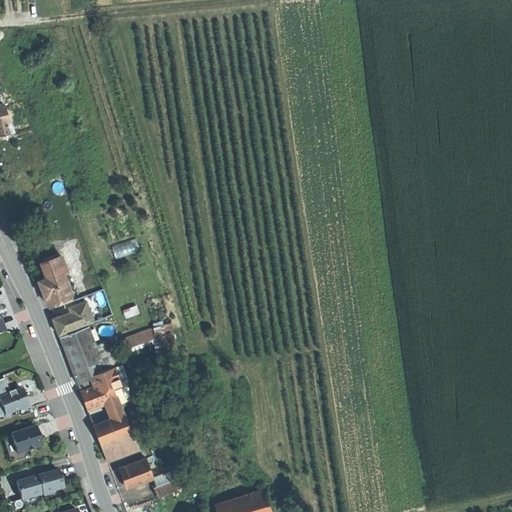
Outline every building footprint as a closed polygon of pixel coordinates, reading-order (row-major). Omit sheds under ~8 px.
[(0,122),(11,121),(4,103),(0,104),(0,122)] [(11,121),(0,122),(0,133),(3,133),(13,132),(15,131),(11,121)] [(13,132),(3,133),(4,140),(15,138),(13,132)] [(60,254),(40,261),(46,277),(63,271),(63,272),(66,271),(60,254)] [(46,277),(38,280),(43,293),(47,304),(57,301),(58,305),(73,299),(63,272),(63,271),(46,277)] [(68,312),(53,318),(56,326),(59,334),(90,322),(87,314),(90,313),(86,300),(66,307),(68,312)] [(171,321),(149,328),(151,336),(158,361),(181,354),(171,321)] [(88,326),(59,336),(71,365),(99,354),(96,345),(88,326)] [(149,328),(121,336),(124,347),(129,346),(129,343),(151,336),(149,328)] [(99,354),(102,361),(111,358),(105,341),(96,345),(99,354)] [(71,365),(78,385),(88,381),(92,380),(91,377),(106,371),(102,361),(99,354),(71,365)] [(111,358),(102,361),(106,371),(115,368),(111,358)] [(115,368),(106,371),(110,380),(113,387),(121,383),(115,368)] [(92,380),(95,386),(110,380),(106,371),(91,377),(92,380)] [(88,381),(78,385),(83,397),(87,407),(105,400),(116,396),(113,387),(110,380),(95,386),(96,389),(91,391),(88,381)] [(8,394),(0,396),(0,401),(5,414),(19,409),(20,411),(30,407),(27,400),(26,397),(25,398),(22,390),(15,393),(14,391),(13,390),(7,392),(8,394)] [(125,415),(126,416),(133,414),(124,392),(116,396),(124,416),(125,415)] [(116,396),(105,400),(113,420),(124,416),(116,396)] [(0,420),(21,412),(20,411),(19,409),(5,414),(0,401),(0,420)] [(222,407),(190,417),(211,489),(241,480),(222,409),(222,407)] [(228,407),(222,409),(241,480),(242,482),(248,480),(228,407)] [(113,420),(95,427),(101,444),(106,442),(132,432),(126,416),(125,415),(124,416),(113,420)] [(11,434),(17,453),(41,445),(39,438),(35,426),(11,434)] [(132,433),(106,443),(113,460),(139,450),(132,433)] [(106,443),(101,445),(108,461),(113,460),(106,443)] [(146,458),(119,468),(123,478),(126,486),(141,480),(142,482),(153,478),(154,478),(146,458)] [(47,472),(38,475),(43,492),(43,494),(55,491),(54,489),(63,486),(58,469),(47,472)] [(154,478),(153,478),(156,485),(173,479),(170,471),(154,478)] [(28,478),(17,481),(22,499),(43,492),(38,475),(28,478)] [(173,480),(154,488),(158,497),(177,489),(173,480)] [(271,511),(266,492),(246,496),(249,511),(271,511)] [(245,495),(215,503),(217,511),(249,511),(246,496),(245,495)] [(157,496),(126,508),(127,511),(159,511),(163,511),(157,496)]
